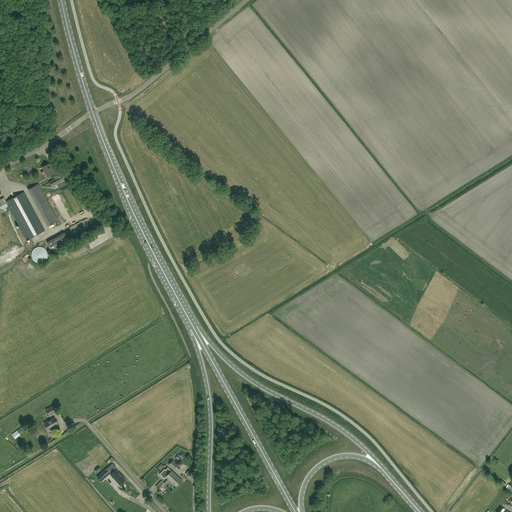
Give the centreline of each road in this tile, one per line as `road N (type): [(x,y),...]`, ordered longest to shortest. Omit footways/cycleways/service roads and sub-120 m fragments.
road 1 (primary): [(374,462),(326,421),(239,371),(185,314)]
road 2 (primary): [(294,511),(185,314)]
road 3 (primary): [(185,314),(93,113)]
road 4 (primary): [(185,314),(207,394),(208,511)]
road 5 (unclassified): [(93,113),(145,84),(246,0)]
